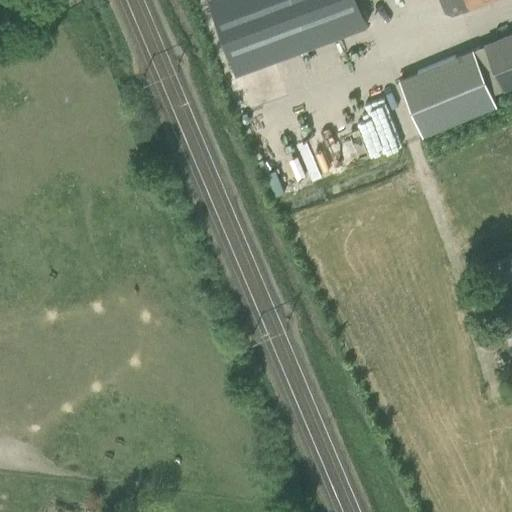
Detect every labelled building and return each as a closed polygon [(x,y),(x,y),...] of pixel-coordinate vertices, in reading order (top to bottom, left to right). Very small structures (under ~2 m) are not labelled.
[(358,0),(292,0),(309,44),(366,23),(358,0)] [(438,0),(444,13),(449,14),(484,0),(438,0)] [(511,31),(398,78),(416,123),(421,135),(496,104),(491,92),(511,83),(511,31)] [(405,149),(395,112),(357,122),(354,112),(321,121),(333,168),(405,149)] [(327,194),(302,204),(310,223),(335,213),(327,194)] [(346,257),(346,242),(318,243),(318,257),(346,257)] [(510,255),(482,263),(488,286),(511,279),(511,248),(508,250),(510,255)] [(511,303),(504,305),(505,307),(502,308),(504,320),(508,319),(509,325),(503,326),(505,336),(511,335),(511,339),(511,303)]
